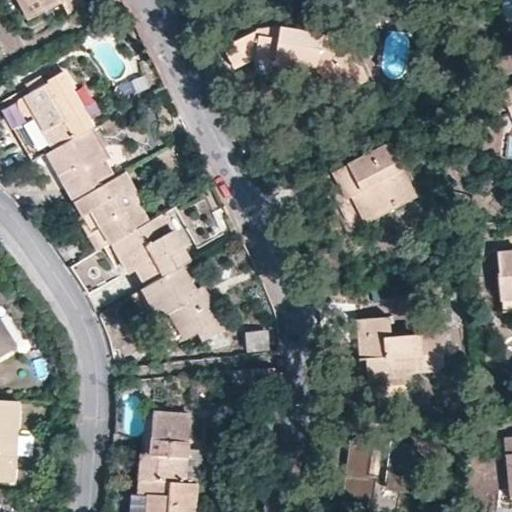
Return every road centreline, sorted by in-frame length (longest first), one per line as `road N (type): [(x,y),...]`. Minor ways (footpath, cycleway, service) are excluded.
road 1 (residential): [(269,511),(301,332),(278,265),(152,0)]
road 2 (residential): [(93,511),(101,412),(75,316),(0,218)]
